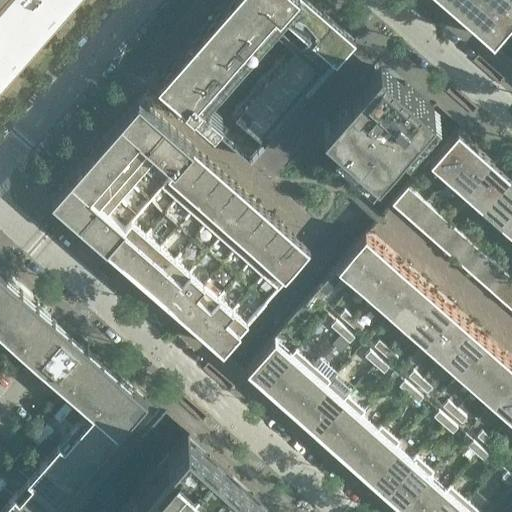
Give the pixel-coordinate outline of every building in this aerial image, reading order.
[(0,0),(0,72),(53,12),(63,0),(0,0)] [(250,158),(355,38),(312,0),(223,0),(157,76),(250,158)] [(511,0),(448,0),(459,10),(476,24),(493,39),(511,17),(511,0)] [(377,171),(434,107),(379,59),(374,65),(323,124),(357,154),(351,160),(371,177),(376,170),(377,171)] [(310,248),(139,98),(138,97),(120,118),(174,166),(161,180),(149,194),(266,297),(310,248)] [(174,166),(120,118),(107,133),(161,180),(174,166)] [(447,174),(475,143),(458,127),(430,159),(447,174)] [(161,180),(107,133),(95,147),(149,194),(161,180)] [(464,189),(492,158),(475,143),(447,174),(464,189)] [(149,194),(95,147),(82,161),(136,209),(149,194)] [(482,205),(509,173),(492,158),(464,189),(482,205)] [(136,209),(82,161),(69,175),(124,223),(136,209)] [(499,220),(511,204),(511,175),(509,173),(482,205),(499,220)] [(149,194),(136,209),(124,223),(69,175),(51,196),(222,347),(266,297),(149,194)] [(409,218),(425,200),(407,185),(392,203),(409,218)] [(426,233),(442,215),(425,200),(409,218),(426,233)] [(511,231),(511,204),(499,220),(511,231)] [(443,248),(459,230),(442,215),(426,233),(443,248)] [(461,263),(477,245),(459,230),(443,248),(461,263)] [(352,284),(383,248),(365,233),(337,264),(338,265),(335,269),(352,284)] [(478,279),(494,261),(477,245),(461,263),(478,279)] [(373,296),(401,264),(383,248),(352,284),(370,300),(373,296)] [(495,294),(511,276),(494,261),(478,279),(495,294)] [(390,311),(418,279),(401,264),(373,296),(390,311)] [(0,511),(49,511),(145,403),(148,400),(0,270),(0,511)] [(511,308),(511,276),(495,294),(511,308)] [(407,325),(435,294),(418,279),(390,311),(407,325)] [(313,309),(326,293),(320,287),(306,303),(313,309)] [(423,340),(451,308),(435,294),(407,325),(423,340)] [(438,359),(469,324),(451,308),(423,340),(420,344),(438,359)] [(363,325),(345,309),(340,314),(358,331),(363,325)] [(355,335),(336,319),(331,324),(350,341),(355,335)] [(455,375),(486,339),(469,324),(438,359),(455,375)] [(264,383),(292,352),(274,336),(247,368),(264,383)] [(398,355),(379,339),(374,344),(393,361),(398,355)] [(472,390),(504,354),(486,339),(455,375),(472,390)] [(282,399),(313,363),(295,348),(292,352),(264,383),(282,399)] [(389,365),(370,349),(365,354),(384,371),(389,365)] [(490,405),(493,401),(511,380),(511,361),(504,354),(472,390),(490,405)] [(299,414),(327,383),(331,379),(313,363),(282,399),(299,414)] [(432,385),(413,369),(408,374),(427,391),(432,385)] [(423,396),(404,379),(399,385),(418,401),(423,396)] [(509,415),(511,412),(511,380),(493,401),(509,415)] [(315,428),(343,397),(327,383),(299,414),(315,428)] [(334,445),(361,413),(365,409),(347,393),(343,397),(315,428),(334,445)] [(467,416),(448,399),(443,405),(462,421),(467,416)] [(458,426),(439,409),(434,415),(453,431),(458,426)] [(350,459),(378,427),(361,413),(334,445),(350,459)] [(368,475),(396,443),(399,439),(381,423),(378,427),(350,459),(368,475)] [(501,446),(482,429),(477,435),(496,451),(501,446)] [(274,511),(189,437),(123,511),(274,511)] [(492,456),(473,439),(468,445),(487,462),(492,456)] [(384,489),(412,457),(396,443),(368,475),(384,489)] [(402,505),(430,473),(434,469),(415,453),(412,457),(384,489),(402,505)] [(511,482),(511,473),(507,469),(502,475),(511,483),(511,482)] [(410,511),(424,511),(446,487),(430,473),(402,505),(410,511)] [(455,511),(467,499),(450,483),(446,487),(424,511),(455,511)] [(482,511),(467,499),(455,511),(482,511)]
